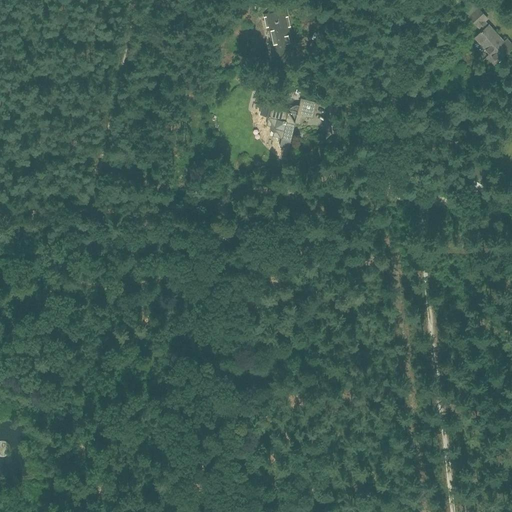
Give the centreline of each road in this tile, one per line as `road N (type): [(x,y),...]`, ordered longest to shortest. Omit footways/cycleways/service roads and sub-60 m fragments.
road 1 (track): [(387,190),(235,194),(216,251),(0,253)]
road 2 (track): [(444,511),(411,238)]
road 3 (track): [(0,213),(227,212)]
road 4 (track): [(140,0),(92,213)]
road 5 (residential): [(387,190),(394,60),(407,0)]
road 6 (track): [(387,190),(511,190)]
